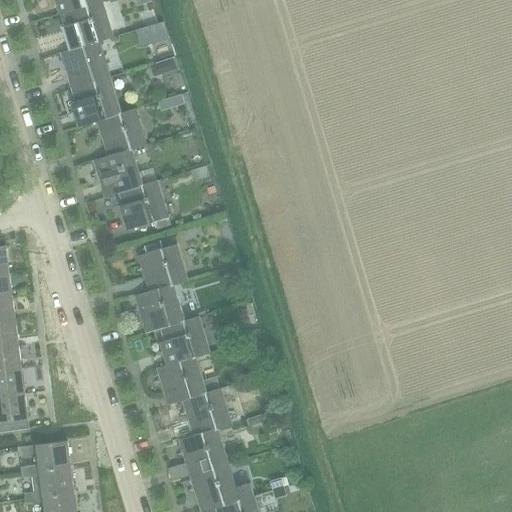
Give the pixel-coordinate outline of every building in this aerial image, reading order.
[(60,0),(61,1),(57,3),(60,14),(65,13),(104,1),(103,0),(60,0)] [(61,54),(101,42),(115,37),(104,1),(65,13),(76,48),(61,53),(61,54)] [(61,54),(72,90),(112,77),(101,42),(61,54)] [(173,59),(164,62),(168,72),(176,69),(177,69),(173,59)] [(83,125),(98,121),(123,113),(112,77),(72,90),(83,125)] [(182,94),(173,97),(176,107),(185,104),(182,94)] [(98,121),(109,157),(134,149),(134,150),(148,145),(137,108),(123,113),(98,121)] [(120,193),(145,185),(134,149),(109,157),(94,161),(106,197),(120,193)] [(145,185),(120,193),(131,229),(170,217),(159,180),(145,185)] [(136,296),(136,297),(190,280),(179,244),(139,256),(150,292),(136,296)] [(0,272),(10,271),(7,246),(0,247),(0,272)] [(0,296),(13,295),(10,271),(0,272),(0,296)] [(147,333),(161,328),(186,320),(175,285),(190,280),(136,297),(147,333)] [(0,321),(16,319),(13,295),(0,296),(0,321)] [(161,328),(172,364),(158,368),(158,369),(212,352),(201,315),(186,320),(161,328)] [(0,345),(19,343),(16,319),(0,321),(0,345)] [(255,331),(251,332),(254,340),(258,339),(262,338),(263,337),(261,329),(260,330),(256,331),(255,331)] [(0,372),(23,369),(19,343),(0,345),(0,372)] [(183,400),(208,392),(198,357),(212,352),(158,369),(169,404),(183,400)] [(0,397),(26,394),(23,369),(0,372),(0,397)] [(183,400),(194,436),(220,429),(234,424),(222,387),(208,392),(183,400)] [(0,422),(29,419),(26,394),(0,397),(0,422)] [(263,415),(248,419),(250,426),(265,422),(263,415)] [(180,440),(191,477),(230,465),(220,429),(194,436),(180,440)] [(33,477),(42,476),(42,472),(72,468),(68,441),(38,445),(41,465),(22,467),(24,478),(33,477)] [(202,511),(216,508),(256,496),(252,482),(237,487),(230,465),(191,477),(202,511)] [(25,493),(27,504),(45,501),(45,498),(75,494),(72,468),(42,472),(42,476),(33,477),(35,492),(25,493)] [(282,478),(270,482),(273,489),(284,486),(282,478)] [(284,486),(273,489),(276,499),(287,496),(284,486)] [(77,511),(75,494),(45,498),(45,501),(27,504),(45,502),(45,511),(77,511)] [(260,511),(256,496),(216,508),(217,511),(260,511)]
